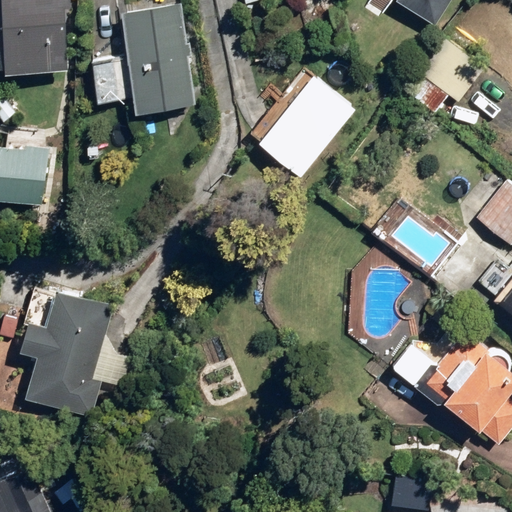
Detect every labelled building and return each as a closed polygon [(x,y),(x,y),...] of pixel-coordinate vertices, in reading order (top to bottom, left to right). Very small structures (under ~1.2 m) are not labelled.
[(0,0),(0,64),(58,63),(56,0),(0,0)] [(123,93),(124,105),(187,98),(182,52),(185,52),(184,38),(180,39),(175,0),(172,0),(114,7),(119,53),(86,56),(90,96),(123,93)] [(397,83),(429,108),(443,90),(453,98),(479,63),(436,31),(397,83)] [(345,61),(350,66),(354,62),(349,57),(345,61)] [(250,135),(292,172),(350,106),(308,69),(250,135)] [(0,194),(35,199),(42,147),(0,141),(0,194)] [(471,213),(507,241),(511,233),(511,183),(501,175),(471,213)] [(38,232),(58,232),(58,217),(38,217),(38,232)] [(511,281),(502,294),(511,301),(511,281)] [(0,413),(29,421),(35,398),(84,412),(94,376),(117,383),(125,354),(112,350),(99,328),(108,299),(48,282),(37,320),(16,314),(10,336),(0,333),(0,413)] [(469,420),(492,439),(511,415),(511,401),(496,389),(511,371),(500,363),(501,359),(502,356),(501,352),(499,349),(497,347),(494,346),(491,345),(488,345),(484,347),(450,319),(431,342),(429,341),(404,337),(385,361),(393,367),(392,369),(427,397),(434,396),(467,423),(469,420)] [(0,510),(0,511),(85,511),(54,448),(0,473),(0,505),(2,509),(0,510)] [(383,499),(423,506),(426,483),(387,476),(383,499)]
